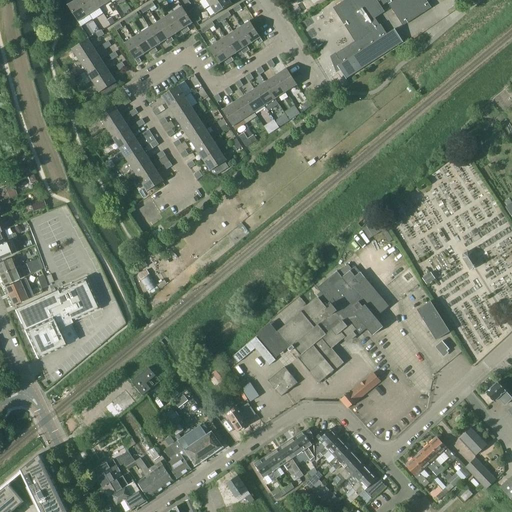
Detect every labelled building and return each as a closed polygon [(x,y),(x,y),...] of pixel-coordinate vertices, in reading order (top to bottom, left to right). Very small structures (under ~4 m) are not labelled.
[(78,22),(89,15),(78,0),(77,0),(67,6),(78,22)] [(93,0),(78,0),(89,15),(90,14),(92,19),(101,13),(99,9),(99,8),(93,0)] [(108,0),(93,0),(99,8),(110,1),(108,0)] [(220,0),(210,7),(215,15),(231,4),(228,0),(220,0)] [(346,0),(333,8),(355,42),(335,55),(339,61),(341,60),(343,63),(338,67),(347,80),(347,79),(402,42),(403,43),(403,42),(394,29),(386,34),(380,25),(379,26),(374,18),(383,12),(380,7),(387,2),(403,26),(431,8),(425,0),(346,0)] [(182,7),(173,13),(187,33),(190,31),(187,26),(192,23),(182,7)] [(187,33),(173,13),(165,18),(176,34),(180,31),(183,35),(187,33)] [(107,20),(108,21),(110,25),(118,20),(115,15),(107,20)] [(165,18),(157,23),(170,43),(174,41),(171,37),(176,34),(165,18)] [(259,44),(263,42),(250,22),(241,27),(251,43),(256,40),(259,44)] [(170,43),(157,23),(149,28),(159,44),(164,41),(167,45),(170,43)] [(251,43),(241,27),(233,32),(246,52),(249,50),(246,46),(251,43)] [(155,47),(159,44),(149,28),(141,34),(154,54),(158,52),(155,47)] [(246,52),(233,32),(225,38),(235,53),(240,50),(243,54),(246,52)] [(154,54),(141,34),(133,39),(143,55),(148,52),(151,56),(154,54)] [(235,53),(225,38),(217,43),(230,63),(233,61),(230,56),(235,53)] [(88,39),(71,50),(79,61),(95,50),(88,39)] [(133,39),(125,44),(138,64),(141,62),(139,58),(143,55),(133,39)] [(209,48),(219,64),(224,61),(227,65),(230,63),(217,43),(209,48)] [(102,61),(95,50),(79,61),(86,71),(102,61)] [(109,72),(102,61),(86,71),(92,82),(109,72)] [(286,69),(275,76),(286,92),(297,84),(286,69)] [(100,93),(116,83),(109,72),(92,82),(100,93)] [(265,83),(275,99),(286,92),(275,76),(265,83)] [(265,83),(254,90),(265,106),(275,99),(265,83)] [(178,86),(161,96),(169,107),(185,97),(178,86)] [(254,112),(265,106),(254,90),(244,97),(254,112)] [(191,108),(185,97),(169,107),(175,118),(191,108)] [(244,97),(233,103),(243,119),(254,112),(244,97)] [(222,111),(232,127),(243,119),(233,103),(222,111)] [(287,110),(291,119),(301,114),(297,105),(287,110)] [(115,107),(98,117),(105,128),(122,117),(115,107)] [(191,108),(175,118),(182,129),(198,118),(191,108)] [(277,121),(280,125),(291,119),(288,115),(286,117),(285,116),(277,121)] [(129,128),(122,117),(105,128),(112,139),(129,128)] [(198,118),(182,129),(189,139),(205,129),(198,118)] [(112,139),(119,149),(135,138),(129,128),(112,139)] [(212,139),(205,129),(189,139),(196,150),(212,139)] [(142,149),(135,138),(119,149),(126,160),(142,149)] [(212,139),(196,150),(203,160),(219,150),(212,139)] [(142,149),(126,160),(133,170),(149,160),(142,149)] [(226,161),(219,150),(203,160),(210,171),(226,161)] [(115,166),(111,159),(104,164),(109,171),(115,166)] [(149,160),(133,170),(140,181),(156,170),(149,160)] [(147,192),(163,181),(156,170),(140,181),(147,192)] [(5,189),(9,199),(17,196),(13,186),(5,189)] [(46,208),(42,199),(29,204),(33,213),(46,208)] [(368,215),(358,224),(362,228),(372,219),(368,215)] [(375,221),(365,229),(372,238),(382,230),(375,221)] [(4,230),(5,230),(4,229),(0,231),(0,244),(16,237),(15,234),(7,237),(4,230)] [(7,249),(11,247),(9,242),(17,239),(16,237),(0,244),(0,258),(10,254),(7,249)] [(462,258),(470,271),(478,266),(470,252),(467,252),(463,255),(462,258)] [(0,262),(0,274),(20,266),(16,257),(10,259),(10,258),(0,262)] [(30,263),(33,269),(34,273),(40,270),(39,266),(36,260),(30,263)] [(24,276),(20,266),(0,274),(0,276),(3,285),(24,276)] [(149,275),(146,270),(138,275),(141,280),(140,280),(149,295),(158,290),(159,291),(167,284),(164,280),(157,286),(149,275)] [(278,331),(291,346),(290,348),(290,350),(291,351),(293,351),(295,349),(300,355),(297,358),(318,383),(333,370),(332,369),(341,362),(330,349),(344,337),(347,341),(352,336),(354,335),(351,332),(355,329),(359,334),(366,328),(372,336),(383,327),(373,315),(386,304),(361,272),(355,277),(350,271),(342,278),(337,272),(317,288),(330,304),(327,307),(324,303),(322,305),(316,298),(299,312),(300,312),(278,331)] [(422,279),(426,284),(434,279),(430,274),(422,279)] [(24,276),(3,285),(12,306),(27,299),(19,280),(25,277),(24,276)] [(41,289),(47,287),(43,276),(37,278),(41,289)] [(24,330),(37,359),(67,345),(61,332),(73,326),(71,323),(101,309),(86,277),(56,291),(56,292),(45,297),(45,296),(15,309),(21,324),(22,323),(25,329),(24,330)] [(449,332),(430,301),(416,310),(436,340),(449,332)] [(274,326),(270,322),(256,334),(277,358),(282,353),(291,346),(274,326)] [(256,337),(250,343),(255,349),(260,355),(266,350),(256,337)] [(255,349),(250,343),(244,348),(249,354),(255,349)] [(438,348),(443,355),(449,350),(443,343),(438,348)] [(236,354),(233,357),(238,363),(249,354),(244,348),(236,354)] [(266,350),(260,355),(263,358),(269,353),(266,350)] [(269,353),(263,358),(269,366),(275,360),(269,353)] [(217,368),(210,374),(217,383),(229,374),(222,363),(216,367),(217,368)] [(148,368),(131,382),(142,396),(150,389),(146,383),(155,376),(148,368)] [(298,385),(285,370),(268,384),(281,399),(287,394),(298,385)] [(380,381),(373,372),(349,392),(340,400),(347,408),(380,381)] [(239,387),(242,392),(251,386),(247,381),(243,384),(239,387)] [(505,406),(511,399),(511,398),(505,391),(497,382),(485,393),(493,402),(497,398),(505,406)] [(242,392),(251,405),(260,400),(251,386),(242,392)] [(237,431),(248,424),(246,421),(255,415),(248,403),(238,410),(235,406),(231,410),(233,412),(227,416),(237,431)] [(181,421),(178,417),(168,424),(170,428),(181,421)] [(175,436),(184,430),(179,424),(171,430),(175,436)] [(200,426),(199,427),(178,441),(187,455),(194,466),(199,463),(200,463),(205,459),(211,454),(212,455),(218,451),(218,450),(222,447),(211,431),(206,435),(200,426)] [(459,439),(475,455),(488,443),(472,427),(459,439)] [(314,461),(314,458),(311,454),(307,448),(312,445),(309,441),(313,439),(312,434),(308,428),(302,432),(302,431),(294,437),(312,462),(314,461)] [(316,449),(316,455),(319,452),(336,436),(329,429),(323,435),(320,432),(315,437),(318,439),(318,440),(321,443),(316,449)] [(336,436),(319,452),(323,456),(328,451),(331,454),(343,443),(336,436)] [(174,444),(170,437),(165,440),(169,447),(174,444)] [(303,459),(308,465),(312,462),(294,437),(286,442),(295,456),(299,453),(303,459)] [(442,451),(449,459),(460,471),(459,472),(462,476),(459,478),(461,480),(469,474),(464,468),(464,467),(456,458),(437,437),(429,445),(438,455),(442,451)] [(174,455),(171,457),(173,460),(170,462),(173,467),(169,469),(176,479),(177,478),(179,477),(180,476),(185,472),(188,472),(189,470),(190,468),(183,458),(187,455),(178,441),(169,447),(174,455)] [(296,474),(300,471),(295,464),(291,458),(295,456),(286,442),(278,448),(292,468),(296,474)] [(329,463),(332,466),(349,450),(343,443),(331,454),(335,458),(329,463)] [(444,469),(435,459),(438,455),(429,445),(421,452),(440,472),(444,469)] [(148,452),(153,461),(159,457),(154,448),(148,452)] [(283,464),(288,471),(292,468),(278,448),(270,453),(279,467),(283,464)] [(356,458),(349,450),(332,466),(335,469),(336,470),(341,465),(344,468),(356,458)] [(132,459),(128,451),(108,464),(106,462),(93,470),(99,479),(118,468),(124,464),(132,459)] [(421,452),(417,455),(413,459),(423,469),(427,466),(436,476),(440,472),(421,452)] [(277,480),(281,477),(275,469),(279,467),(270,453),(262,459),(275,478),(276,478),(277,480)] [(23,473),(12,482),(27,500),(34,494),(42,511),(68,511),(40,454),(22,470),(23,473)] [(342,477),(345,480),(363,465),(356,458),(344,468),(339,474),(342,477)] [(486,490),(496,480),(475,458),(465,468),(486,490)] [(132,459),(124,464),(128,470),(137,464),(133,459),(132,459)] [(267,475),(271,481),(275,478),(262,459),(254,465),(262,478),(267,475)] [(424,487),(428,483),(419,473),(423,469),(413,459),(405,466),(424,487)] [(142,461),(137,465),(142,472),(147,469),(142,461)] [(156,469),(154,466),(151,467),(154,471),(165,487),(173,481),(162,465),(156,469)] [(363,465),(345,480),(352,488),(369,472),(363,465)] [(118,468),(99,479),(104,487),(116,479),(117,479),(115,475),(120,472),(120,471),(118,468)] [(292,468),(288,471),(291,476),(290,476),(294,481),(299,478),(296,474),(292,468)] [(165,487),(154,471),(146,477),(156,493),(165,487)] [(312,478),(306,483),(310,487),(318,479),(318,480),(322,476),(318,472),(312,478)] [(346,499),(350,503),(364,489),(370,496),(382,485),(376,478),(376,479),(369,472),(352,488),(355,491),(346,499)] [(137,483),(148,499),(156,493),(146,477),(143,473),(142,473),(141,474),(143,478),(137,483)] [(445,494),(449,491),(453,487),(448,481),(440,473),(437,476),(438,479),(436,480),(437,482),(444,489),(442,491),(445,494)] [(448,481),(453,487),(461,480),(459,478),(456,474),(448,481)] [(511,474),(499,486),(511,500),(511,474)] [(116,479),(104,487),(109,496),(122,489),(128,485),(125,480),(122,476),(117,479),(116,479)] [(247,488),(239,476),(237,477),(237,476),(226,483),(235,497),(246,490),(246,489),(247,488)] [(310,487),(317,494),(325,486),(318,480),(318,479),(310,487)] [(122,489),(109,496),(118,511),(128,511),(137,507),(138,508),(147,503),(140,490),(139,491),(137,486),(134,481),(128,485),(122,489)] [(9,484),(0,491),(0,511),(11,511),(20,505),(24,502),(9,484)] [(291,484),(283,490),(286,493),(294,488),(291,484)] [(332,493),(325,486),(317,494),(323,500),(332,493)] [(472,494),(468,489),(460,497),(465,502),(472,494)] [(275,499),(278,499),(286,493),(283,490),(274,496),(275,499)] [(434,499),(437,502),(445,494),(442,491),(434,499)] [(331,508),(338,500),(332,493),(323,500),(331,508)] [(245,497),(249,504),(254,501),(249,494),(245,497)] [(188,511),(196,511),(191,499),(184,502),(188,511)]
